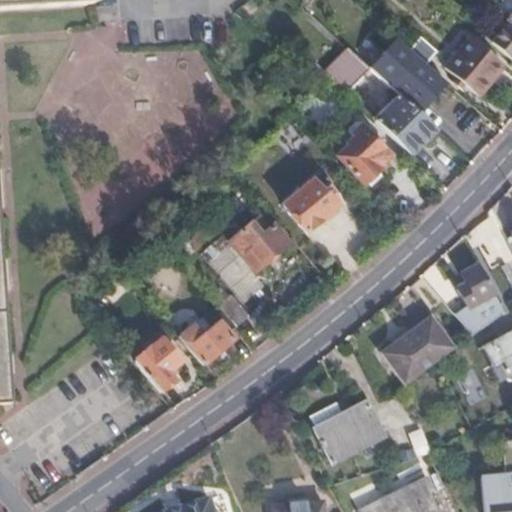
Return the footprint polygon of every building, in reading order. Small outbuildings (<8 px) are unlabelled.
[(0,0),(0,11),(82,7),(82,5),(89,5),(89,0),(0,0)] [(248,4),(241,10),(245,14),(252,8),(248,4)] [(247,26),(273,49),(283,41),(256,16),(247,26)] [(504,19),(485,40),(505,57),(511,48),(511,18),(509,22),(504,19)] [(468,39),(443,68),(476,96),(500,67),(468,39)] [(329,80),(345,95),(368,70),(351,55),(328,79),(329,80)] [(328,79),(311,62),(301,72),(318,90),(329,80),(328,79)] [(373,124),(409,158),(435,130),(399,98),(373,124)] [(351,135),(332,152),(361,184),(390,158),(354,119),(344,128),(351,135)] [(311,182),(282,208),(304,235),(337,207),(324,190),(320,193),(311,182)] [(511,210),(506,197),(489,205),(502,234),(511,229),(511,210)] [(309,238),(338,265),(364,238),(346,221),(335,232),(325,222),(309,238)] [(247,225),(226,242),(251,272),(284,243),(266,223),(254,234),(247,225)] [(0,248),(0,404),(10,404),(0,248)] [(502,313),(477,266),(458,276),(463,285),(452,291),(462,310),(451,315),(469,338),(502,313)] [(463,285),(458,276),(448,282),(452,291),(463,285)] [(216,307),(233,328),(246,318),(228,297),(216,307)] [(511,308),(511,309),(508,315),(511,320),(511,323),(478,342),(500,382),(507,379),(511,380),(511,308)] [(403,387),(436,362),(452,351),(428,318),(379,355),(403,387)] [(193,342),(207,331),(198,321),(184,332),(193,342)] [(176,338),(200,366),(231,340),(217,323),(207,331),(193,342),(184,332),(176,338)] [(131,363),(159,395),(176,381),(171,374),(180,366),(159,341),(131,363)] [(383,438),(364,405),(313,432),(332,466),(383,438)] [(422,430),(407,434),(414,457),(429,453),(422,430)] [(510,476),(487,478),(490,511),(511,511),(511,442),(508,442),(510,476)] [(441,511),(425,480),(361,511),(441,511)] [(212,511),(208,499),(170,511),(212,511)]
